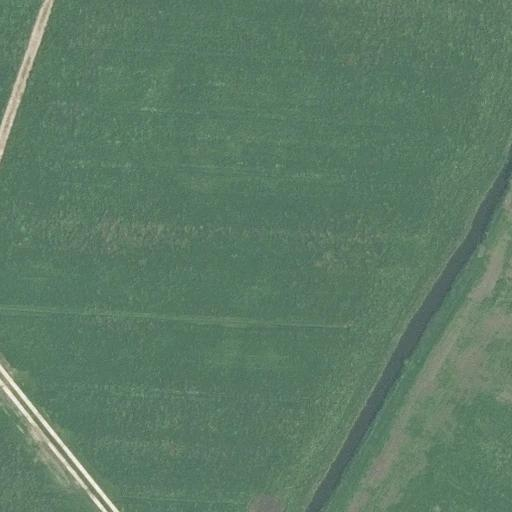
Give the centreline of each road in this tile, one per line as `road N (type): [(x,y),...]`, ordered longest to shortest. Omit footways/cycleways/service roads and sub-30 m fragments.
road 1 (track): [(511,213),(341,511)]
road 2 (track): [(0,142),(48,0)]
